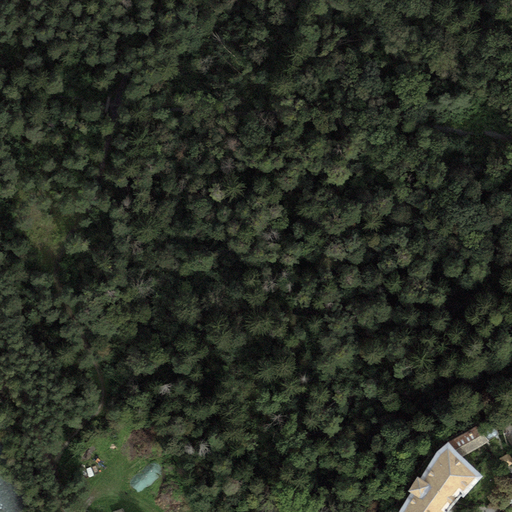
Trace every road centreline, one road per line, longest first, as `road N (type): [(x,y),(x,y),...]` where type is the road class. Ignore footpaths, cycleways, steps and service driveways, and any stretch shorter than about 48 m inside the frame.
road 1 (track): [(61,461),(95,413),(98,376),(89,331),(60,277),(63,236),(99,185)]
road 2 (track): [(156,0),(99,185)]
